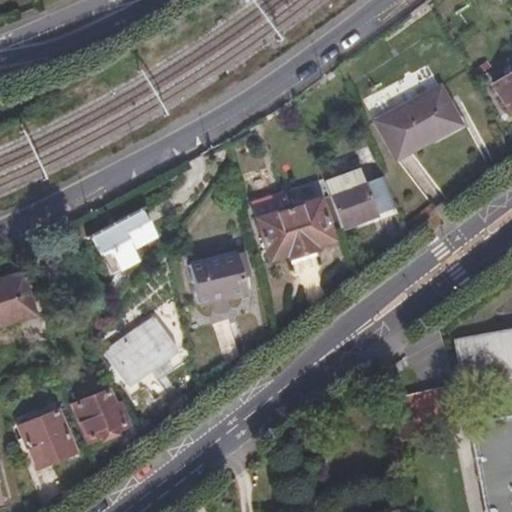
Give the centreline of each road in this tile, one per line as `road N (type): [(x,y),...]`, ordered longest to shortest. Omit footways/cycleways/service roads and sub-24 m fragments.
road 1 (secondary): [(132,511),(511,208)]
road 2 (residential): [(0,232),(213,124),(387,0)]
road 3 (residential): [(0,51),(127,0)]
